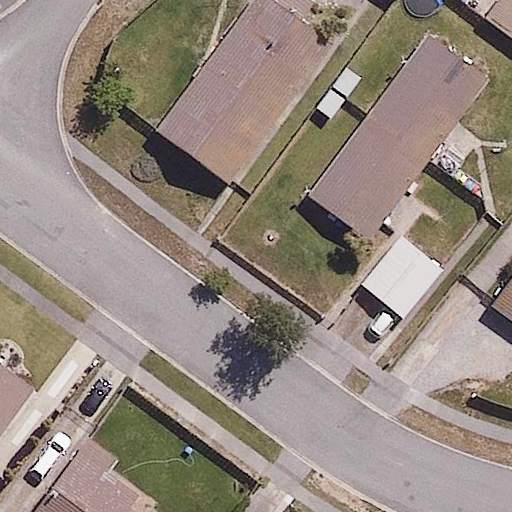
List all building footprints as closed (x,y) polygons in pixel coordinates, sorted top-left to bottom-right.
[(343,26),(306,0),(244,0),(157,120),(233,176),(343,26)] [(511,0),(494,0),(486,11),(511,32),(511,0)] [(340,89),(369,111),(312,186),(374,234),(493,77),(431,30),(399,72),(370,50),(340,89)] [(483,219),(433,181),(358,277),(408,316),(483,219)] [(511,259),(484,294),(511,316),(511,259)] [(0,428),(36,376),(0,351),(0,428)] [(141,481),(88,441),(34,511),(148,511),(129,498),(141,481)]
